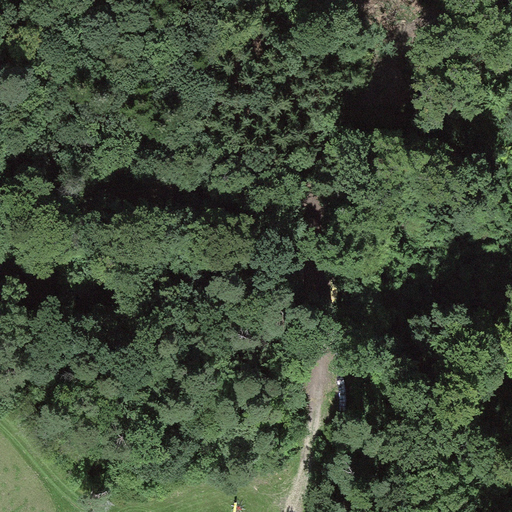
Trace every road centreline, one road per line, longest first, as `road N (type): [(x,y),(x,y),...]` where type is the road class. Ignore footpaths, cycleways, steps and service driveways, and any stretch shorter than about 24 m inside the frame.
road 1 (track): [(301,511),(319,463),(321,147),(411,19),(441,0)]
road 2 (track): [(0,66),(137,133),(297,180)]
